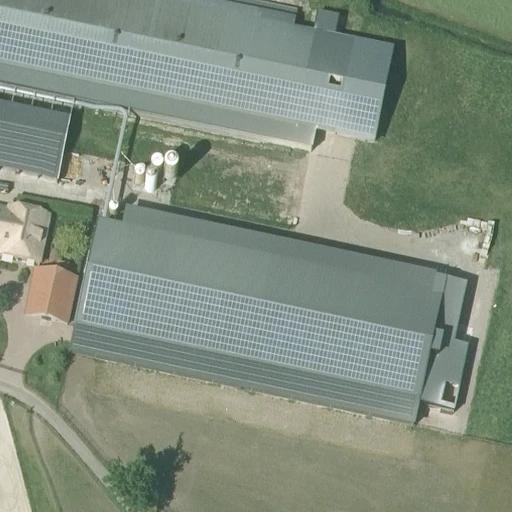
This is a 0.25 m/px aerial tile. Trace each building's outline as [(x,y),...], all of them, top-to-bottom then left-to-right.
[(0,0),(0,174),(57,186),(72,107),(72,105),(311,154),(314,137),(333,141),(354,145),(373,149),(374,146),(387,81),(392,57),(352,49),(313,41),(291,37),(294,22),(296,14),(229,0),(0,0)] [(313,41),(332,45),(337,23),(316,19),(312,41),(313,41)] [(40,269),(50,222),(6,212),(0,211),(0,260),(30,266),(40,269)] [(97,230),(70,354),(412,428),(417,409),(451,416),(466,350),(452,347),(464,290),(125,216),(121,235),(97,230)] [(293,238),(319,239),(319,227),(294,226),(293,238)] [(33,271),(23,317),(66,326),(76,281),(33,271)]
